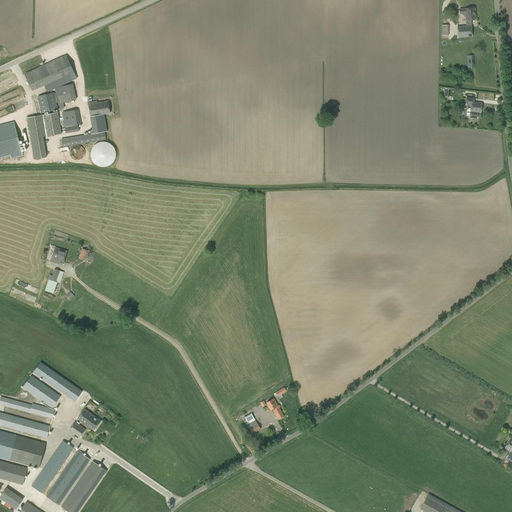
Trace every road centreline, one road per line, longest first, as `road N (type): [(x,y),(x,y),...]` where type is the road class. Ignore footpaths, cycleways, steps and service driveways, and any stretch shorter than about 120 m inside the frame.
road 1 (unclassified): [(173,511),(301,430),(511,270)]
road 2 (unclassified): [(511,170),(495,0)]
road 3 (tertiary): [(0,70),(153,0)]
road 4 (unknown): [(57,430),(102,446),(183,504)]
road 5 (unknown): [(369,379),(490,450)]
